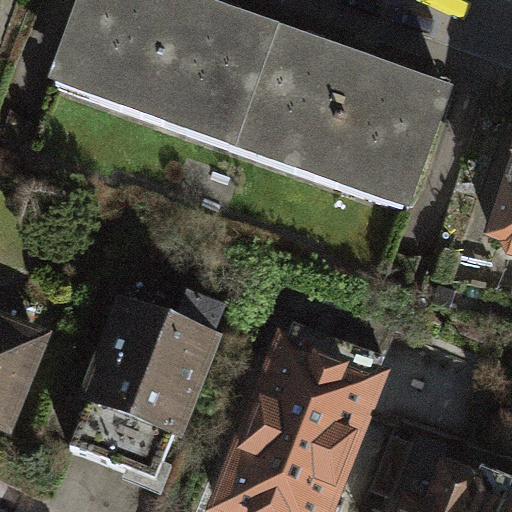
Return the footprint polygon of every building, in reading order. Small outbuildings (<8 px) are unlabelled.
[(76,0),(50,73),(226,135),(263,33),(170,0),(76,0)] [(438,95),(263,33),(226,135),(402,197),(438,95)] [(230,317),(139,282),(79,434),(170,469),(230,317)] [(64,311),(0,288),(0,407),(26,417),(64,311)] [(343,511),(404,354),(292,311),(221,497),(260,511),(343,511)] [(435,511),(511,511),(511,472),(458,452),(435,511)]
